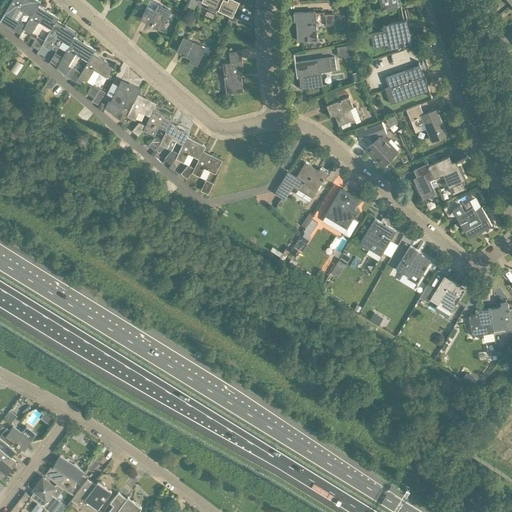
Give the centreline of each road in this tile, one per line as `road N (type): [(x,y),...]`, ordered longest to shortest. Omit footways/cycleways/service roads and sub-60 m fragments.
road 1 (motorway): [(406,511),(0,262)]
road 2 (motorway): [(0,290),(361,511)]
road 3 (residential): [(511,246),(484,262),(452,262),(327,141),(309,128),(272,123)]
road 4 (residential): [(272,123),(214,127),(68,0)]
road 5 (residential): [(511,221),(447,95),(418,0)]
road 6 (residential): [(216,511),(72,412)]
road 7 (tertiary): [(511,125),(475,0)]
road 8 (residential): [(272,123),(264,0)]
road 9 (residential): [(0,508),(72,412)]
